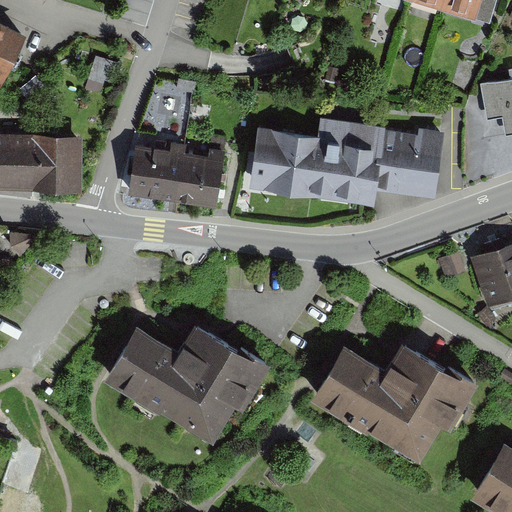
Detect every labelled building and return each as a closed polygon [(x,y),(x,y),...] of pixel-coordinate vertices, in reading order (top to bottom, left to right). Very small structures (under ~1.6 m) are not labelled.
[(474,0),(406,0),(469,18),(474,0)] [(0,83),(24,37),(0,24),(0,83)] [(89,87),(102,91),(105,79),(116,82),(122,60),(99,54),(89,87)] [(510,79),(479,86),(486,121),(501,118),(504,133),(511,131),(511,71),(508,72),(510,79)] [(315,135),(253,128),(246,188),(372,203),(373,188),(433,195),(441,131),(418,128),(417,136),(382,132),(382,126),(317,118),(315,135)] [(80,136),(0,133),(0,187),(78,190),(80,136)] [(221,154),(134,140),(126,192),(214,205),(221,154)] [(511,239),(469,254),(485,302),(511,293),(511,239)] [(171,347),(130,323),(98,376),(203,437),(225,401),(233,406),(260,360),(188,318),(171,347)] [(376,366),(335,343),(303,396),(408,457),(430,421),(438,426),(465,380),(393,338),(376,366)] [(511,511),(511,447),(495,438),(464,492),(499,511),(511,511)]
